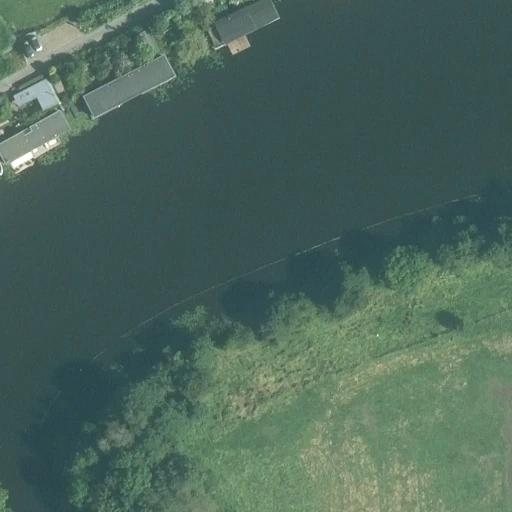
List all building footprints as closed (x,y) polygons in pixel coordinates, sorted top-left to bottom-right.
[(273,0),(208,31),(219,54),(283,22),(273,0)] [(171,14),(155,24),(161,34),(177,25),(171,14)] [(147,29),(136,34),(148,56),(159,50),(147,29)] [(76,101),(89,127),(178,79),(166,56),(76,101)] [(44,79),(12,96),(17,107),(35,98),(42,112),(56,105),(44,79)] [(0,141),(0,169),(65,133),(53,113),(0,141)]
